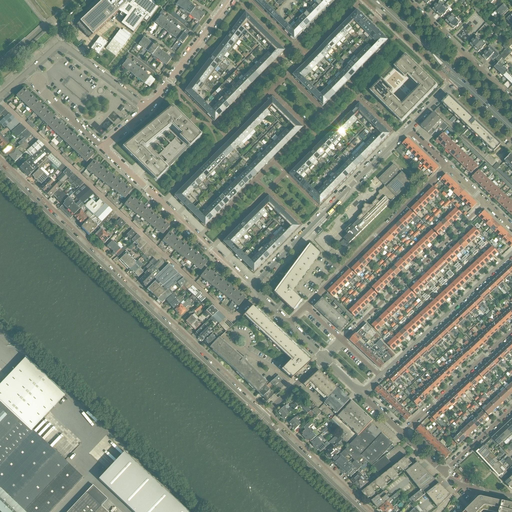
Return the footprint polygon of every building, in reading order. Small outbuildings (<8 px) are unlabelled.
[(102,0),(76,25),(88,39),(118,11),(121,13),(120,15),(123,17),(124,15),(127,16),(121,24),(133,33),(143,20),(147,23),(159,7),(149,0),(102,0)] [(270,16),(271,16),(272,17),(273,18),(272,19),(276,22),(277,22),(279,24),(278,25),(282,28),(283,28),(284,29),(285,30),(284,31),(288,34),(289,33),(290,35),(291,36),(290,37),(294,40),(307,27),(307,28),(310,26),(309,25),(311,23),(311,24),(314,22),(313,21),(315,19),(315,20),(318,18),(317,17),(319,15),(319,16),(322,14),(321,13),(323,11),(323,12),(326,9),(325,9),(327,7),(327,8),(335,0),(254,0),(254,1),(264,11),(265,10),(267,12),(266,13),(270,16)] [(433,10),(437,14),(444,6),(437,0),(431,7),(433,9),(433,10)] [(183,11),(185,12),(191,4),(189,3),(186,1),(180,8),(181,8),(183,10),(183,11)] [(190,15),(195,8),(192,6),(191,4),(185,12),(183,14),(188,18),(190,15)] [(493,18),(495,21),(499,18),(499,19),(509,10),(505,7),(506,6),(504,4),(503,5),(503,4),(496,11),(495,12),(497,14),(493,18)] [(442,17),(444,19),(450,12),(444,6),(437,14),(441,18),(442,17)] [(192,18),(194,19),(200,11),(198,10),(195,8),(190,15),(193,17),(192,18)] [(357,9),(344,22),(349,26),(354,21),(354,20),(361,13),(357,9)] [(200,11),(194,19),(196,20),(199,22),(204,15),(201,13),(202,13),(200,11)] [(243,27),(245,25),(247,23),(252,17),(246,11),(237,22),(243,27)] [(445,21),(449,25),(457,18),(450,12),(444,19),(446,21),(445,21)] [(361,14),(361,13),(354,20),(354,21),(357,24),(364,17),(364,16),(362,13),(361,14)] [(157,25),(159,27),(165,19),(163,18),(160,16),(155,23),(158,25),(157,25)] [(247,23),(253,29),(257,24),(258,23),(255,20),(254,21),(251,18),(252,17),(247,23)] [(365,18),(364,17),(357,24),(361,27),(368,20),(366,17),(365,18)] [(457,18),(449,25),(454,30),(454,29),(457,31),(463,24),(457,18)] [(164,30),(169,23),(166,21),(167,20),(165,19),(159,27),(161,28),(164,30)] [(361,27),(366,32),(373,25),(372,24),(373,24),(370,21),(369,22),(368,20),(361,27)] [(343,23),(340,26),(348,34),(353,29),(349,26),(344,22),(345,23),(343,24),(343,23)] [(167,32),(168,34),(174,26),(172,25),(169,23),(164,30),(167,32)] [(244,29),(242,28),(237,23),(235,26),(234,25),(233,27),(232,28),(233,28),(241,34),(244,29)] [(258,34),(263,30),(264,29),(260,26),(257,24),(253,29),(258,34)] [(366,32),(371,37),(378,30),(378,29),(378,30),(376,28),(377,28),(374,25),(373,26),(373,25),(366,32)] [(173,37),(179,30),(176,28),(176,27),(174,26),(168,34),(170,35),(173,37)] [(339,27),(336,30),(344,38),(348,34),(340,26),(341,27),(339,28),(339,27)] [(229,33),(239,40),(242,36),(241,34),(233,28),(231,30),(230,29),(228,32),(229,33)] [(120,30),(106,49),(115,56),(130,37),(120,30)] [(176,39),(178,41),(183,33),(182,32),(181,32),(179,30),(173,37),(176,39)] [(264,40),(269,36),(270,35),(266,31),(265,32),(263,30),(258,34),(264,40)] [(335,32),(332,34),(340,42),(344,38),(336,30),(337,31),(335,32)] [(371,37),(374,41),(380,35),(381,34),(380,32),(381,32),(378,30),(371,37)] [(183,33),(178,41),(179,42),(180,42),(182,44),(188,37),(185,35),(185,34),(183,33)] [(226,37),(235,45),(239,40),(229,33),(228,35),(227,34),(225,37),(226,37)] [(374,41),(377,44),(378,44),(385,37),(384,36),(385,36),(382,33),(382,34),(381,34),(380,35),(374,41)] [(331,36),(328,38),(336,46),(340,42),(332,34),(333,35),(331,36)] [(470,45),(474,49),(481,41),(475,35),(468,42),(471,44),(470,45)] [(270,46),(275,41),(276,40),(272,37),(271,38),(269,36),(264,40),(270,46)] [(90,49),(98,55),(107,43),(99,37),(94,44),(93,43),(90,47),(91,48),(90,49)] [(222,42),(230,48),(232,49),(235,45),(226,37),(224,39),(223,38),(221,41),(222,42)] [(377,44),(372,49),(377,54),(389,41),(385,37),(378,44),(377,44)] [(141,47),(143,49),(149,41),(147,40),(144,38),(138,45),(139,45),(141,47)] [(327,40),(324,42),(332,50),(336,46),(328,38),(329,39),(327,41),(327,40)] [(147,52),(153,45),(150,43),(150,42),(149,41),(143,49),(144,50),(145,49),(147,52)] [(276,51),(281,46),(278,43),(277,44),(275,41),(270,46),(275,51),(276,51)] [(479,52),(481,54),(487,47),(481,41),(474,49),(478,53),(479,52)] [(218,45),(227,52),(230,48),(222,42),(221,44),(220,43),(218,45)] [(325,43),(321,47),(328,54),(332,50),(324,42),(325,43)] [(150,54),(152,55),(158,48),(156,46),(156,47),(153,45),(147,52),(148,52),(150,54)] [(215,49),(224,56),(227,52),(218,45),(218,46),(219,46),(218,48),(217,48),(215,49)] [(369,45),(365,50),(373,58),(375,55),(374,54),(375,53),(376,54),(377,54),(372,49),(369,45)] [(272,55),(276,59),(285,50),(281,46),(276,51),(275,51),(272,55)] [(321,47),(317,51),(324,58),(328,54),(321,47)] [(487,47),(481,54),(483,56),(482,57),(487,61),(494,53),(487,47)] [(156,59),(157,59),(162,52),(162,51),(162,52),(159,50),(159,49),(158,48),(152,55),(154,57),(154,56),(157,58),(156,59)] [(212,55),(220,61),(221,60),(224,56),(215,49),(214,50),(215,51),(213,54),(212,55)] [(365,50),(361,54),(369,62),(371,59),(370,58),(371,57),(372,58),(373,58),(365,50)] [(317,51),(313,55),(320,62),(324,58),(317,51)] [(159,61),(161,62),(167,55),(165,53),(165,54),(162,52),(157,59),(159,61)] [(263,57),(271,64),(276,59),(272,55),(271,56),(268,53),(263,57)] [(361,54),(357,58),(365,66),(367,63),(366,63),(367,61),(368,62),(369,62),(361,54)] [(167,55),(161,62),(163,64),(163,63),(166,65),(166,66),(171,59),(171,58),(171,59),(168,56),(169,56),(167,55)] [(208,61),(217,68),(221,62),(220,62),(220,61),(212,55),(208,61)] [(313,55),(309,59),(316,66),(320,62),(313,55)] [(406,56),(394,69),(383,80),(371,92),(382,102),(385,105),(385,106),(402,122),(411,113),(437,86),(420,70),(417,66),(406,56)] [(259,61),(266,68),(271,64),(263,57),(259,61)] [(357,58),(353,62),(361,70),(363,67),(362,67),(363,65),(364,66),(365,66),(357,58)] [(124,69),(126,70),(132,63),(130,61),(130,62),(127,60),(127,59),(122,66),(122,67),(125,69),(124,69)] [(309,59),(305,63),(312,70),(316,66),(309,59)] [(205,65),(214,72),(217,68),(208,61),(207,60),(205,63),(206,64),(205,65)] [(255,65),(263,72),(266,68),(259,61),(255,65)] [(353,62),(349,66),(357,74),(359,72),(358,71),(359,69),(360,70),(361,70),(353,62)] [(131,73),(131,74),(136,66),(133,64),(134,64),(132,63),(126,70),(128,72),(128,71),(131,73)] [(305,63),(301,67),(308,74),(312,70),(305,63)] [(497,70),(499,72),(504,67),(502,66),(502,65),(501,65),(499,63),(494,68),(495,68),(497,70)] [(201,70),(210,77),(214,72),(205,65),(204,65),(202,68),(201,70)] [(251,69),(259,76),(263,72),(255,65),(251,69)] [(134,76),(135,77),(141,70),(139,68),(139,69),(136,67),(136,66),(131,74),(131,73),(134,76)] [(349,66),(345,70),(352,77),(355,73),(356,74),(357,74),(349,66)] [(503,76),(508,71),(506,69),(507,68),(505,66),(504,67),(499,72),(501,74),(503,76)] [(301,67),(297,71),(303,77),(304,78),(308,74),(301,67)] [(198,74),(207,81),(210,77),(201,70),(200,69),(198,72),(199,73),(198,74)] [(247,73),(254,80),(259,76),(251,69),(247,73)] [(140,80),(145,74),(146,73),(145,73),(143,71),(141,70),(135,77),(137,79),(137,78),(140,80)] [(345,70),(341,74),(348,81),(352,77),(345,70)] [(295,79),(299,82),(303,77),(297,71),(293,75),(296,78),(295,79)] [(506,79),(508,81),(511,75),(511,74),(510,73),(508,71),(503,76),(504,77),(506,79)] [(244,77),(251,84),(254,80),(247,73),(244,77)] [(143,83),(144,84),(150,77),(148,75),(148,76),(145,74),(140,80),(140,81),(140,80),(143,82),(143,83)] [(195,78),(204,85),(207,81),(198,74),(197,74),(195,77),(195,78)] [(341,74),(337,78),(344,85),(348,81),(341,74)] [(150,77),(144,84),(146,86),(146,85),(149,87),(149,88),(155,80),(154,80),(152,78),(150,77)] [(240,80),(247,88),(247,87),(248,88),(250,85),(251,84),(244,77),(240,80)] [(301,85),(305,88),(309,83),(304,78),(303,77),(299,82),(299,83),(300,82),(302,84),(301,85)] [(192,82),(201,89),(204,85),(195,78),(192,82)] [(337,78),(333,82),(340,89),(344,85),(337,78)] [(237,84),(244,91),(247,89),(246,88),(247,88),(240,80),(237,84)] [(191,91),(195,94),(199,89),(200,89),(201,89),(192,82),(188,87),(191,91)] [(333,82),(329,86),(336,93),(340,89),(333,82)] [(307,91),(311,94),(315,89),(309,83),(305,88),(305,89),(306,88),(308,90),(307,91)] [(232,87),(240,95),(241,95),(243,93),(243,92),(244,91),(237,84),(236,85),(235,84),(232,87)] [(329,86),(325,90),(332,97),(336,93),(329,86)] [(229,90),(237,98),(237,99),(240,96),(239,96),(240,95),(232,87),(229,90)] [(25,105),(40,118),(86,162),(94,154),(89,149),(86,153),(84,151),(87,148),(77,138),(74,142),(72,140),(76,137),(65,127),(62,131),(61,129),(64,126),(54,116),(51,120),(49,118),(52,115),(42,105),(39,109),(38,107),(41,104),(30,94),(27,98),(26,96),(29,93),(24,88),(16,96),(24,104),(25,105)] [(313,97),(317,100),(321,95),(321,94),(315,89),(311,94),(312,94),(314,96),(313,97)] [(226,95),(233,102),(237,98),(229,90),(228,91),(229,92),(226,95)] [(321,94),(321,95),(328,101),(332,97),(325,90),(321,94)] [(187,95),(190,99),(195,94),(191,91),(187,95)] [(190,99),(194,102),(199,97),(195,94),(190,99)] [(222,97),(230,105),(233,102),(226,95),(225,95),(224,94),(222,97)] [(321,95),(317,100),(318,100),(320,102),(319,103),(323,106),(328,101),(321,95)] [(272,96),(262,106),(266,110),(267,109),(270,111),(271,110),(269,108),(271,106),(271,105),(276,100),(272,96)] [(476,122),(474,120),(473,119),(468,115),(468,114),(467,114),(467,113),(467,114),(463,109),(461,108),(457,104),(457,103),(457,104),(454,101),(450,97),(449,96),(443,103),(448,109),(449,111),(450,110),(455,115),(454,116),(455,117),(456,116),(467,126),(466,127),(467,128),(469,129),(469,128),(481,139),(480,140),(481,141),(481,140),(487,145),(486,146),(487,147),(488,146),(494,152),(500,145),(500,144),(499,144),(495,140),(493,138),(488,134),(488,133),(487,132),(486,132),(482,128),(481,127),(477,123),(477,122),(476,122)] [(194,102),(197,106),(202,101),(199,97),(194,102)] [(218,101),(226,109),(230,105),(222,97),(218,101)] [(276,100),(271,105),(271,106),(277,111),(282,106),(279,102),(278,103),(276,101),(276,100)] [(197,106),(201,109),(205,104),(202,101),(197,106)] [(216,105),(223,112),(226,109),(218,101),(219,102),(216,105)] [(355,116),(357,114),(359,112),(358,112),(364,106),(360,103),(350,113),(354,117),(355,116)] [(211,110),(215,114),(218,117),(223,112),(216,105),(211,110)] [(262,106),(258,111),(265,118),(270,113),(266,110),(262,106)] [(277,111),(282,117),(288,111),(285,108),(284,109),(281,107),(282,106),(277,111)] [(364,118),(370,112),(366,109),(366,110),(363,107),(364,107),(364,106),(358,112),(359,112),(364,118)] [(147,171),(148,172),(156,180),(169,168),(157,156),(154,159),(150,155),(144,150),(173,127),(181,134),(177,138),(188,148),(200,135),(192,126),(191,127),(191,126),(190,125),(187,122),(172,107),(123,148),(138,162),(140,164),(143,167),(144,168),(144,167),(147,171)] [(207,115),(210,118),(215,114),(211,110),(207,115)] [(258,111),(254,115),(261,122),(265,118),(258,111)] [(282,117),(288,123),(294,117),(290,114),(290,115),(287,112),(288,112),(288,111),(282,117)] [(370,123),(376,118),(372,115),(371,116),(369,113),(370,112),(364,118),(370,123)] [(443,112),(441,114),(439,116),(460,136),(462,133),(443,115),(445,114),(443,112)] [(4,128),(6,126),(10,123),(14,119),(9,113),(4,117),(5,118),(0,122),(0,125),(1,124),(4,128)] [(346,117),(353,124),(357,120),(354,117),(350,113),(346,117)] [(433,113),(429,117),(439,127),(443,122),(441,120),(433,113)] [(215,114),(210,118),(214,122),(218,117),(215,114)] [(254,115),(250,119),(257,126),(261,122),(254,115)] [(288,123),(294,128),(299,123),(296,120),(295,121),(293,118),(294,117),(288,123)] [(342,121),(349,128),(353,124),(346,117),(342,121)] [(429,117),(425,122),(435,131),(439,127),(429,117)] [(376,129),(381,124),(378,120),(377,121),(375,119),(376,118),(370,123),(376,129)] [(10,123),(6,126),(12,132),(16,128),(20,124),(14,119),(10,123)] [(250,119),(246,123),(253,130),(257,126),(250,119)] [(338,125),(345,132),(349,128),(342,121),(338,125)] [(435,131),(425,122),(421,126),(431,136),(435,131)] [(246,123),(242,127),(249,134),(253,130),(246,123)] [(294,128),(289,133),(293,137),(303,126),(299,123),(294,128)] [(16,128),(12,132),(17,137),(21,134),(26,130),(20,124),(16,128)] [(381,134),(387,129),(384,126),(383,127),(381,125),(382,124),(381,124),(376,129),(381,134)] [(334,129),(341,136),(345,132),(338,125),(334,129)] [(242,127),(238,131),(245,138),(249,134),(242,127)] [(286,129),(282,134),(289,141),(293,137),(289,133),(286,129)] [(330,133),(338,140),(341,136),(334,129),(330,133)] [(377,139),(381,143),(391,133),(387,129),(381,134),(377,139)] [(18,144),(20,146),(21,145),(32,135),(26,130),(21,134),(25,138),(18,144)] [(238,131),(234,135),(241,142),(245,138),(238,131)] [(327,137),(334,144),(338,140),(330,133),(329,134),(326,136),(327,137)] [(436,141),(440,145),(447,138),(443,133),(437,139),(437,140),(436,141)] [(282,134),(278,138),(285,145),(289,141),(282,134)] [(461,137),(483,157),(485,155),(463,134),(461,137)] [(234,135),(230,139),(237,146),(241,142),(234,135)] [(370,140),(377,147),(381,143),(377,139),(374,136),(370,140)] [(322,140),(323,141),(330,148),(334,144),(327,137),(325,138),(322,140)] [(278,138),(274,142),(281,149),(285,145),(278,138)] [(440,145),(445,149),(452,142),(447,138),(440,145)] [(4,139),(0,142),(0,147),(1,147),(2,149),(9,143),(4,139)] [(226,143),(233,150),(237,146),(230,139),(226,143)] [(402,144),(407,149),(412,143),(409,140),(408,139),(402,144)] [(365,144),(373,151),(377,147),(370,140),(365,144)] [(25,153),(30,158),(44,146),(38,141),(26,152),(25,153)] [(319,145),(326,152),(330,148),(323,141),(321,142),(318,144),(319,145)] [(274,142),(270,146),(277,153),(281,149),(274,142)] [(445,149),(449,153),(456,146),(452,142),(445,149)] [(2,152),(6,156),(16,147),(12,143),(2,152)] [(226,143),(222,147),(229,154),(233,150),(226,143)] [(407,149),(411,153),(417,147),(415,146),(412,143),(407,149)] [(361,148),(369,155),(373,151),(365,144),(361,148)] [(20,157),(25,153),(26,152),(22,148),(22,147),(22,146),(21,145),(20,146),(9,156),(15,162),(17,160),(20,157)] [(314,148),(315,149),(323,157),(326,154),(325,153),(326,152),(319,145),(317,146),(314,148)] [(37,180),(44,174),(41,171),(42,170),(41,169),(40,169),(39,169),(37,168),(51,154),(44,146),(30,158),(25,162),(19,169),(28,177),(31,174),(35,178),(34,179),(36,180),(37,180)] [(270,146),(266,150),(273,157),(277,153),(270,146)] [(449,153),(454,157),(460,150),(456,146),(449,153)] [(219,151),(218,151),(225,158),(229,154),(222,147),(221,148),(221,147),(218,150),(219,151)] [(411,153),(416,157),(421,151),(418,148),(417,147),(411,153)] [(357,152),(365,159),(369,155),(361,148),(357,152)] [(311,153),(319,161),(323,157),(315,149),(313,150),(310,152),(311,153)] [(266,150),(262,154),(269,161),(273,157),(266,150)] [(454,157),(458,161),(465,154),(460,150),(454,157)] [(215,155),(214,155),(221,162),(225,158),(218,151),(217,152),(217,151),(214,154),(215,155)] [(420,161),(425,155),(424,154),(421,151),(416,157),(420,161)] [(353,156),(361,164),(365,159),(357,152),(353,156)] [(307,157),(314,164),(317,161),(318,162),(319,161),(311,153),(309,154),(306,156),(307,157)] [(50,160),(51,161),(53,164),(58,168),(61,165),(51,154),(37,168),(39,169),(40,169),(41,169),(50,160)] [(262,154),(258,158),(265,165),(269,161),(262,154)] [(458,161),(462,166),(469,158),(465,154),(458,161)] [(211,159),(210,159),(217,166),(221,162),(214,155),(213,156),(213,155),(210,158),(211,159)] [(420,161),(424,165),(430,159),(428,158),(425,155),(420,161)] [(352,158),(359,165),(361,164),(353,156),(352,158)] [(303,161),(311,169),(314,166),(313,165),(314,164),(307,157),(305,158),(302,161),(303,161)] [(258,158),(254,162),(261,169),(265,165),(258,158)] [(346,164),(353,171),(358,166),(359,165),(352,158),(351,159),(346,164)] [(462,166),(467,170),(474,162),(469,158),(462,166)] [(207,163),(206,163),(213,170),(217,166),(210,159),(209,160),(209,159),(206,162),(207,163)] [(426,169),(427,170),(434,163),(431,161),(431,160),(430,159),(424,165),(427,168),(426,169)] [(86,169),(99,179),(125,199),(131,190),(126,185),(123,189),(122,188),(121,188),(124,184),(113,176),(110,179),(109,178),(111,175),(100,166),(98,170),(96,168),(99,165),(93,161),(86,169)] [(298,165),(305,172),(309,169),(310,170),(311,169),(303,161),(298,165)] [(254,162),(250,166),(257,173),(261,169),(254,162)] [(474,162),(467,170),(471,174),(472,173),(473,173),(473,172),(478,167),(474,162)] [(203,167),(202,167),(210,175),(214,171),(213,170),(206,163),(205,164),(202,166),(203,167)] [(434,163),(427,170),(428,171),(429,169),(433,173),(438,168),(438,167),(437,166),(434,163)] [(511,181),(507,177),(504,174),(498,169),(501,166),(500,166),(497,163),(493,167),(511,185),(511,181)] [(58,168),(63,173),(67,168),(62,164),(58,168)] [(342,168),(349,175),(350,174),(351,175),(353,172),(352,172),(353,171),(346,164),(342,168)] [(385,173),(378,179),(385,186),(381,190),(380,190),(378,192),(379,194),(376,197),(377,200),(372,204),(370,203),(368,205),(365,204),(363,206),(364,208),(362,210),(363,213),(357,219),(358,220),(359,220),(361,222),(357,226),(362,231),(387,206),(396,197),(397,196),(396,196),(410,182),(411,183),(412,182),(402,172),(401,173),(399,176),(397,173),(400,170),(394,164),(387,170),(388,171),(385,174),(385,173)] [(294,170),(297,174),(301,177),(305,172),(298,165),(294,170)] [(250,166),(246,170),(253,177),(257,173),(250,166)] [(199,171),(198,172),(205,178),(206,179),(210,175),(202,167),(201,168),(198,170),(199,171)] [(59,181),(63,185),(67,180),(73,174),(67,168),(63,173),(57,179),(59,182),(59,181)] [(339,171),(346,178),(347,178),(349,176),(349,175),(342,168),(339,171)] [(246,170),(242,174),(249,181),(250,181),(253,179),(252,178),(253,177),(246,170)] [(289,175),(293,178),(297,174),(294,170),(289,175)] [(472,178),(476,182),(483,174),(479,170),(472,178)] [(44,174),(37,180),(37,181),(38,183),(39,182),(41,184),(48,177),(47,177),(49,175),(46,171),(44,174)] [(335,175),(342,182),(343,181),(343,182),(346,180),(345,179),(346,178),(339,171),(335,175)] [(195,175),(194,176),(201,183),(205,178),(198,172),(197,172),(194,174),(195,175)] [(72,185),(74,183),(78,178),(73,174),(67,180),(72,185)] [(242,174),(238,178),(245,185),(246,185),(249,183),(248,182),(249,181),(242,174)] [(293,178),(296,182),(301,177),(297,174),(293,178)] [(331,177),(332,178),(339,186),(339,185),(340,186),(342,183),(342,182),(335,175),(334,174),(331,177)] [(476,182),(480,186),(487,179),(483,174),(476,182)] [(441,180),(445,185),(450,179),(448,176),(447,175),(446,175),(441,180)] [(44,192),(53,183),(54,181),(54,180),(50,176),(44,182),(45,183),(40,188),(44,192)] [(191,179),(190,180),(197,187),(198,188),(202,184),(201,183),(194,176),(193,176),(190,178),(191,179)] [(296,182),(300,185),(304,180),(301,177),(296,182)] [(78,178),(74,183),(79,188),(83,183),(78,178)] [(238,178),(234,182),(241,189),(242,189),(245,187),(244,186),(245,185),(238,178)] [(328,182),(335,189),(336,189),(339,187),(338,186),(339,186),(332,178),(328,182)] [(445,185),(450,189),(455,183),(450,179),(445,185)] [(480,186),(485,190),(492,183),(487,179),(480,186)] [(188,180),(185,183),(193,191),(197,187),(190,180),(188,181),(188,180)] [(300,185),(303,188),(308,183),(304,180),(300,185)] [(53,195),(59,189),(63,185),(59,181),(59,182),(56,185),(53,183),(44,192),(50,198),(53,195)] [(324,185),(325,186),(332,193),(332,192),(333,193),(335,190),(335,189),(328,182),(327,181),(324,185)] [(234,182),(230,187),(237,194),(237,193),(238,193),(241,191),(240,190),(241,189),(234,182)] [(83,183),(79,188),(92,199),(93,198),(96,196),(92,191),(91,191),(89,188),(88,188),(83,183)] [(184,185),(181,187),(189,195),(193,191),(185,183),(186,184),(184,185)] [(303,188),(306,192),(311,187),(308,183),(303,188)] [(450,189),(454,193),(459,187),(456,185),(455,183),(450,189)] [(485,190),(489,194),(496,187),(492,183),(485,190)] [(321,189),(328,196),(332,193),(325,186),(321,189)] [(177,191),(178,192),(184,198),(185,199),(189,195),(181,187),(182,188),(180,189),(177,191)] [(230,187),(226,191),(233,198),(233,197),(234,197),(237,195),(236,194),(237,194),(230,187)] [(306,192),(309,195),(314,190),(311,187),(306,192)] [(433,187),(430,191),(435,197),(439,193),(433,187)] [(454,193),(458,197),(463,191),(459,187),(454,193)] [(489,194),(494,198),(501,191),(496,187),(489,194)] [(68,198),(64,202),(64,203),(63,205),(61,207),(69,216),(71,214),(73,216),(80,209),(82,208),(82,207),(84,205),(84,206),(92,200),(92,199),(79,188),(68,198)] [(57,199),(63,193),(59,189),(53,195),(54,197),(54,198),(56,200),(57,199)] [(317,193),(321,197),(324,200),(328,196),(321,189),(317,193)] [(309,195),(313,198),(317,193),(314,190),(309,195)] [(226,191),(222,195),(229,202),(229,201),(230,202),(233,199),(232,198),(233,198),(226,191)] [(426,195),(431,200),(435,197),(430,191),(426,195)] [(458,197),(463,201),(468,195),(463,191),(458,197)] [(494,198),(498,203),(505,195),(501,191),(494,198)] [(179,203),(180,203),(184,198),(178,192),(173,197),(177,200),(178,199),(179,200),(180,202),(179,203)] [(63,193),(57,199),(57,200),(57,201),(58,202),(59,202),(61,204),(69,196),(67,194),(65,196),(63,193)] [(313,198),(316,202),(321,197),(317,193),(313,198)] [(222,195),(218,199),(225,206),(225,205),(226,206),(229,203),(228,202),(229,202),(222,195)] [(269,195),(260,204),(264,208),(266,210),(268,209),(265,207),(268,204),(267,204),(273,199),(269,195)] [(426,195),(422,198),(428,204),(431,200),(426,195)] [(463,201),(466,205),(472,199),(469,197),(468,195),(463,201)] [(498,203),(502,207),(509,200),(505,195),(498,203)] [(147,214),(147,213),(149,210),(138,202),(136,205),(134,204),(137,201),(131,196),(124,205),(163,234),(164,232),(169,226),(164,221),(161,225),(159,224),(162,220),(151,212),(148,215),(147,214)] [(321,197),(316,202),(320,205),(324,200),(321,197)] [(186,207),(187,208),(191,204),(190,203),(185,199),(184,198),(180,203),(183,206),(184,205),(186,207)] [(422,198),(418,202),(425,209),(426,209),(427,207),(426,206),(428,204),(422,198)] [(100,199),(96,204),(101,208),(105,204),(100,199)] [(218,199),(214,203),(221,210),(221,209),(222,210),(225,207),(224,206),(225,206),(218,199)] [(273,199),(267,204),(268,204),(273,210),(279,204),(275,201),(274,202),(272,200),(273,199)] [(472,199),(466,205),(471,209),(477,204),(476,203),(475,202),(472,199)] [(84,206),(89,210),(95,204),(96,204),(92,200),(84,206)] [(502,207),(507,211),(511,205),(511,201),(509,200),(502,207)] [(418,202),(415,206),(420,211),(422,209),(424,210),(425,209),(418,202)] [(214,203),(210,207),(218,215),(220,212),(219,212),(221,210),(214,203)] [(95,204),(89,210),(93,215),(100,209),(101,208),(96,204),(95,204)] [(93,223),(97,227),(104,219),(112,211),(105,204),(101,208),(100,209),(93,215),(89,219),(93,223)] [(188,212),(192,215),(197,210),(191,204),(187,208),(189,211),(188,212)] [(260,204),(255,209),(262,216),(266,212),(263,209),(264,208),(260,204)] [(273,210),(279,216),(284,210),(281,207),(280,208),(278,206),(279,205),(279,204),(273,210)] [(420,211),(415,206),(411,209),(416,215),(420,211)] [(210,207),(206,211),(214,219),(216,216),(215,216),(216,214),(217,215),(218,215),(210,207)] [(456,208),(453,212),(458,218),(462,214),(456,208)] [(77,220),(78,220),(84,214),(84,213),(84,212),(82,210),(82,211),(80,209),(73,216),(76,218),(75,219),(76,220),(77,220)] [(255,209),(251,213),(258,220),(262,216),(255,209)] [(194,217),(198,221),(202,216),(201,215),(202,215),(197,210),(192,215),(193,214),(195,217),(194,217)] [(279,216),(285,221),(290,216),(287,213),(286,214),(284,211),(285,210),(284,210),(279,216)] [(104,219),(106,222),(107,222),(115,214),(112,211),(104,219)] [(201,215),(202,216),(208,222),(209,223),(212,220),(211,220),(212,218),(213,219),(214,219),(206,211),(202,215),(201,215)] [(411,211),(407,215),(412,220),(416,216),(411,211)] [(478,217),(483,221),(489,215),(484,211),(478,217)] [(453,212),(449,216),(454,221),(458,218),(453,212)] [(251,213),(247,218),(254,225),(254,224),(255,225),(259,222),(258,221),(258,220),(251,213)] [(84,214),(78,220),(78,221),(78,222),(79,223),(80,223),(82,225),(89,218),(88,217),(89,217),(86,215),(84,214)] [(112,219),(116,223),(120,219),(116,214),(112,219)] [(412,220),(407,215),(403,218),(409,224),(412,220)] [(483,221),(487,225),(493,219),(489,215),(483,221)] [(202,216),(198,221),(199,220),(201,223),(200,223),(204,227),(208,222),(202,216)] [(285,221),(290,227),(291,227),(296,222),(293,219),(292,219),(290,217),(290,216),(285,221)] [(449,216),(445,219),(450,225),(454,221),(449,216)] [(244,219),(242,221),(250,229),(254,225),(247,218),(245,219),(244,219)] [(400,222),(405,227),(409,224),(403,218),(400,222)] [(81,227),(86,231),(93,223),(89,219),(81,227)] [(99,239),(100,239),(106,233),(105,232),(100,228),(106,222),(104,219),(97,227),(93,232),(95,234),(95,235),(97,237),(98,239),(99,239)] [(120,219),(116,223),(121,228),(126,224),(120,219)] [(445,219),(441,223),(447,228),(450,225),(445,219)] [(487,225),(491,229),(497,223),(493,219),(487,225)] [(240,223),(238,225),(246,233),(250,229),(242,221),(242,222),(241,223),(240,223)] [(290,227),(287,231),(291,234),(300,225),(296,222),(291,227),(290,227)] [(400,222),(396,226),(401,231),(405,227),(400,222)] [(440,224),(438,226),(443,232),(447,228),(441,223),(440,222),(439,223),(440,224)] [(90,235),(93,232),(97,227),(93,223),(86,231),(87,232),(90,235)] [(491,229),(495,233),(501,227),(497,223),(491,229)] [(236,227),(234,229),(242,237),(243,238),(247,234),(246,233),(238,225),(238,226),(237,227),(236,227)] [(396,226),(392,229),(395,232),(397,235),(400,232),(401,231),(396,226)] [(443,232),(438,226),(434,230),(439,236),(443,232)] [(495,233),(499,236),(505,230),(501,227),(495,233)] [(283,228),(278,233),(285,240),(291,234),(287,231),(286,231),(283,228)] [(474,228),(470,231),(476,237),(480,234),(474,228)] [(132,229),(129,232),(126,235),(134,243),(140,237),(135,232),(132,229)] [(232,231),(230,233),(238,241),(242,237),(234,229),(234,230),(233,231),(232,231)] [(392,229),(389,233),(395,239),(399,236),(397,235),(395,232),(392,229)] [(432,230),(428,234),(434,240),(437,236),(432,230)] [(499,236),(503,240),(509,234),(505,230),(499,236)] [(106,233),(100,239),(100,240),(101,242),(102,241),(104,244),(110,238),(112,236),(107,231),(106,233)] [(470,231),(466,235),(472,241),(476,237),(470,231)] [(155,244),(157,242),(154,239),(155,237),(153,235),(153,234),(151,232),(150,234),(150,235),(148,237),(155,244)] [(197,260),(198,259),(200,256),(189,247),(186,251),(185,250),(187,246),(176,238),(174,241),(172,240),(175,237),(169,232),(162,241),(201,270),(207,262),(202,257),(199,261),(197,260)] [(226,237),(226,238),(233,244),(234,245),(238,241),(230,233),(230,234),(229,236),(228,235),(226,237)] [(278,233),(274,237),(281,244),(285,240),(278,233)] [(389,233),(385,236),(391,243),(395,239),(389,233)] [(427,233),(423,236),(430,243),(434,240),(428,234),(427,233)] [(503,240),(507,244),(511,238),(511,237),(509,234),(503,240)] [(466,235),(462,239),(468,245),(472,241),(466,235)] [(385,236),(381,240),(386,245),(388,247),(391,243),(385,236)] [(419,240),(421,241),(426,247),(430,243),(423,236),(419,240)] [(139,249),(146,243),(145,242),(145,241),(144,240),(143,241),(143,240),(143,241),(141,239),(141,238),(140,237),(134,243),(135,242),(138,245),(136,247),(139,249)] [(274,237),(270,241),(277,248),(281,244),(274,237)] [(228,249),(233,244),(226,238),(222,243),(225,246),(226,245),(229,248),(228,249)] [(111,250),(117,244),(118,243),(116,242),(115,243),(111,239),(105,244),(107,246),(106,246),(107,246),(106,247),(108,249),(109,248),(110,249),(111,250)] [(349,243),(344,239),(340,243),(344,248),(349,243)] [(462,239),(458,243),(464,249),(468,245),(462,239)] [(381,240),(378,244),(383,249),(386,245),(381,240)] [(270,241),(266,245),(274,253),(277,250),(276,250),(277,248),(270,241)] [(417,241),(415,243),(422,250),(426,247),(421,241),(419,243),(417,241)] [(154,258),(157,261),(161,257),(155,252),(146,243),(139,249),(149,259),(151,256),(154,258)] [(414,248),(413,248),(419,254),(422,250),(415,243),(412,246),(414,248)] [(458,243),(454,247),(460,253),(464,249),(458,243)] [(117,244),(111,250),(112,251),(112,252),(113,252),(112,253),(114,255),(115,254),(115,255),(117,253),(119,255),(126,248),(124,246),(121,249),(117,246),(118,245),(117,244)] [(167,251),(160,244),(158,246),(165,253),(167,251)] [(234,253),(235,254),(239,250),(238,249),(234,245),(233,244),(228,249),(231,252),(232,251),(234,253)] [(273,293),(286,304),(293,312),(294,311),(293,310),(300,300),(301,301),(301,300),(291,290),(318,253),(319,253),(309,244),(310,245),(274,293),(274,292),(273,293)] [(378,244),(374,247),(379,253),(380,254),(384,251),(382,249),(383,249),(378,244)] [(266,245),(262,249),(270,257),(273,254),(272,254),(273,252),(274,253),(266,245)] [(374,247),(370,251),(375,256),(379,253),(374,247)] [(454,247),(450,251),(456,257),(460,253),(454,247)] [(492,247),(488,251),(494,257),(498,253),(492,247)] [(258,253),(266,261),(269,258),(268,258),(269,256),(270,257),(262,249),(261,248),(257,252),(258,253)] [(408,250),(409,252),(415,258),(419,254),(413,248),(412,249),(411,248),(408,250)] [(237,258),(240,261),(245,256),(239,250),(235,254),(238,257),(237,258)] [(124,263),(124,264),(130,258),(132,257),(132,256),(133,255),(130,253),(129,254),(126,251),(123,255),(124,256),(123,257),(122,257),(121,258),(119,260),(123,264),(124,263)] [(370,251),(366,255),(371,260),(375,256),(370,251)] [(450,251),(446,255),(452,260),(456,257),(450,251)] [(488,251),(484,254),(490,260),(494,257),(488,251)] [(409,252),(406,256),(411,261),(415,258),(409,252)] [(478,260),(476,262),(482,268),(486,264),(480,258),(476,254),(474,252),(472,254),(478,260)] [(258,253),(254,257),(262,265),(265,263),(264,262),(265,260),(266,261),(258,253)] [(404,254),(401,257),(408,265),(411,261),(406,256),(404,254)] [(484,254),(480,258),(486,264),(490,260),(484,254)] [(366,255),(363,258),(368,264),(371,260),(366,255)] [(446,255),(442,258),(448,264),(452,260),(446,255)] [(243,264),(246,267),(251,262),(250,261),(245,256),(240,261),(241,261),(241,260),(244,263),(243,264)] [(127,266),(130,270),(136,264),(135,263),(136,261),(132,257),(130,258),(124,264),(123,265),(126,267),(127,266)] [(251,262),(257,268),(258,269),(261,267),(260,266),(261,264),(262,265),(254,257),(250,261),(251,262)] [(401,257),(397,261),(404,268),(408,265),(401,257)] [(144,272),(145,273),(157,261),(154,258),(149,263),(150,263),(142,271),(140,268),(133,274),(136,276),(138,278),(144,272)] [(363,258),(359,262),(364,267),(368,264),(363,258)] [(442,258),(438,262),(444,268),(448,264),(442,258)] [(131,272),(133,274),(140,268),(141,266),(136,261),(135,263),(136,264),(130,270),(132,271),(131,272)] [(146,286),(150,282),(160,273),(155,268),(159,263),(157,261),(145,273),(144,274),(145,275),(140,281),(143,283),(142,284),(145,287),(145,286),(146,286)] [(393,265),(400,272),(404,268),(397,261),(393,265)] [(251,262),(246,267),(247,267),(247,266),(250,269),(249,270),(253,273),(257,268),(251,262)] [(359,262),(355,265),(361,271),(364,267),(359,262)] [(438,262),(434,266),(440,272),(444,268),(438,262)] [(476,262),(472,265),(478,272),(482,268),(476,262)] [(147,289),(152,294),(173,277),(178,282),(183,278),(181,276),(170,265),(168,264),(160,273),(150,282),(152,284),(147,289)] [(470,267),(468,269),(474,275),(478,272),(472,265),(470,264),(469,266),(470,267)] [(361,271),(355,265),(352,269),(357,274),(361,271)] [(393,268),(391,270),(396,275),(400,272),(393,265),(392,266),(393,268)] [(434,266),(430,270),(436,276),(440,272),(434,266)] [(200,277),(213,287),(239,306),(245,297),(240,293),(237,297),(235,295),(238,292),(227,283),(224,287),(223,286),(225,282),(214,274),(212,277),(210,276),(213,272),(207,268),(200,277)] [(186,273),(193,280),(195,277),(191,273),(193,271),(191,269),(189,272),(188,271),(186,273)] [(350,269),(346,273),(351,279),(352,278),(353,280),(355,278),(355,277),(356,276),(355,275),(350,269)] [(468,269),(464,273),(470,279),(474,275),(468,269)] [(505,269),(502,272),(511,282),(511,281),(511,280),(510,278),(511,278),(509,276),(510,274),(505,269)] [(391,270),(387,273),(393,279),(396,275),(391,270)] [(430,270),(426,273),(432,279),(436,276),(430,270)] [(502,272),(499,275),(504,281),(506,279),(507,281),(508,280),(511,283),(511,282),(502,272)] [(346,273),(343,277),(348,282),(351,279),(346,273)] [(387,273),(384,277),(389,283),(393,279),(387,273)] [(426,273),(422,277),(430,285),(432,287),(433,289),(435,287),(430,282),(432,279),(426,273)] [(464,273),(460,277),(465,283),(470,279),(464,273)] [(499,275),(495,278),(505,289),(506,288),(503,285),(504,284),(502,282),(504,281),(499,275)] [(152,294),(157,299),(169,289),(177,283),(178,282),(173,277),(152,294)] [(343,277),(339,280),(344,286),(346,288),(347,287),(345,285),(348,282),(343,277)] [(384,277),(380,281),(385,286),(389,283),(384,277)] [(422,277),(418,281),(424,287),(427,285),(428,286),(430,285),(422,277)] [(460,277),(456,280),(461,287),(465,283),(460,277)] [(183,278),(178,282),(177,283),(180,286),(186,281),(183,278)] [(495,278),(492,282),(497,287),(499,285),(502,289),(502,288),(508,294),(509,293),(506,290),(505,289),(495,278)] [(205,287),(198,280),(196,282),(203,289),(205,287)] [(339,280),(335,284),(340,290),(344,286),(339,280)] [(456,280),(452,284),(458,290),(461,287),(456,280)] [(380,281),(376,284),(381,290),(385,286),(380,281)] [(418,281),(414,285),(420,291),(421,292),(423,291),(422,289),(424,287),(418,281)] [(191,294),(192,294),(196,290),(187,282),(183,286),(187,289),(191,294)] [(492,282),(489,285),(498,295),(499,294),(496,291),(497,290),(495,289),(497,287),(492,282)] [(335,284),(332,287),(337,293),(340,290),(335,284)] [(381,290),(376,284),(372,288),(377,293),(381,290)] [(452,284),(448,288),(453,294),(458,290),(452,284)] [(420,291),(414,285),(410,289),(416,295),(420,291)] [(485,288),(490,293),(492,292),(494,293),(495,293),(497,296),(498,295),(489,285),(485,288)] [(337,293),(332,287),(328,292),(333,297),(337,293)] [(448,288),(444,292),(449,298),(453,294),(448,288)] [(485,288),(482,291),(491,301),(492,300),(490,297),(489,295),(490,293),(485,288)] [(169,289),(157,299),(162,303),(165,301),(165,299),(171,295),(173,293),(169,289)] [(372,289),(368,293),(373,299),(377,295),(372,289)] [(194,296),(196,298),(201,302),(201,303),(205,299),(196,290),(192,294),(194,296)] [(409,290),(405,293),(411,299),(413,297),(414,298),(415,296),(414,295),(415,295),(409,290)] [(367,291),(363,295),(370,302),(373,299),(368,293),(367,291)] [(478,294),(479,295),(484,300),(484,299),(485,298),(487,300),(488,299),(490,302),(491,301),(482,291),(478,294)] [(444,292),(440,295),(445,301),(449,298),(444,292)] [(326,295),(332,302),(334,300),(328,293),(326,295)] [(405,293),(402,297),(407,302),(409,304),(412,301),(410,300),(411,299),(405,293)] [(166,300),(169,304),(175,299),(177,297),(174,294),(166,300)] [(438,297),(436,299),(441,305),(445,301),(440,295),(438,294),(436,295),(438,297)] [(363,295),(359,299),(366,306),(370,302),(363,295)] [(479,295),(476,298),(485,308),(486,307),(484,305),(484,304),(482,302),(484,300),(479,295)] [(176,312),(177,313),(189,302),(190,303),(196,298),(194,296),(190,300),(188,299),(185,302),(183,300),(180,303),(180,304),(174,310),(175,311),(176,312)] [(175,299),(169,304),(173,309),(181,302),(183,300),(178,297),(175,300),(175,299)] [(402,297),(398,301),(403,306),(404,307),(408,303),(407,302),(402,297)] [(189,302),(177,313),(178,314),(179,315),(180,316),(186,310),(185,309),(188,306),(189,306),(191,304),(192,306),(194,304),(196,306),(201,302),(196,298),(190,303),(189,302)] [(314,307),(333,325),(341,332),(349,323),(344,318),(344,317),(342,315),(341,316),(331,306),(331,305),(329,303),(328,304),(323,298),(314,307)] [(476,298),(472,301),(477,307),(479,305),(481,307),(482,306),(484,309),(485,308),(476,298)] [(355,302),(357,304),(362,309),(366,306),(359,299),(355,302)] [(436,299),(432,303),(437,309),(441,305),(436,299)] [(335,301),(334,302),(344,313),(346,311),(335,301)] [(398,301),(394,304),(400,310),(403,306),(398,301)] [(472,301),(469,304),(478,315),(479,314),(477,311),(477,310),(476,308),(477,307),(472,301)] [(432,303),(427,307),(433,313),(437,309),(432,303)] [(357,304),(353,307),(358,313),(362,309),(357,304)] [(394,304),(391,308),(396,313),(400,310),(394,304)] [(469,304),(465,308),(470,313),(472,311),(474,313),(475,313),(477,315),(478,315),(469,304)] [(192,312),(194,314),(202,307),(200,305),(192,312)] [(218,311),(212,305),(208,309),(214,314),(218,311)] [(234,312),(226,306),(224,308),(232,315),(234,312)] [(244,314),(249,319),(257,311),(253,307),(252,306),(244,314)] [(358,313),(353,307),(349,311),(355,317),(358,313)] [(427,307),(424,310),(429,317),(433,313),(427,307)] [(391,308),(387,311),(392,317),(396,313),(391,308)] [(422,312),(420,314),(425,320),(429,317),(424,310),(421,308),(419,309),(422,312)] [(465,308),(462,311),(471,321),(473,320),(470,317),(471,317),(469,315),(470,313),(465,308)] [(218,311),(214,314),(211,317),(212,317),(210,319),(212,321),(214,318),(219,323),(225,317),(218,311)] [(249,319),(254,323),(262,315),(257,311),(249,319)] [(387,311),(383,315),(388,320),(392,317),(387,311)] [(462,311),(458,314),(464,319),(466,318),(467,320),(468,319),(471,322),(471,321),(462,311)] [(504,313),(501,317),(506,322),(510,319),(504,313)] [(420,314),(416,318),(421,324),(425,320),(420,314)] [(458,314),(455,317),(465,327),(466,326),(463,324),(464,323),(462,321),(464,319),(458,314)] [(254,323),(259,328),(267,320),(262,315),(254,323)] [(383,315),(379,318),(385,324),(387,321),(388,322),(389,321),(388,320),(383,315)] [(189,326),(190,326),(196,320),(192,316),(186,321),(187,323),(187,324),(187,325),(188,326),(189,326)] [(455,317),(447,324),(457,335),(458,334),(455,331),(456,330),(454,328),(457,326),(459,328),(461,325),(464,328),(465,327),(455,317)] [(501,317),(497,320),(502,326),(506,322),(501,317)] [(379,318),(376,322),(380,326),(381,328),(385,324),(379,318)] [(416,318),(411,321),(417,328),(421,324),(416,318)] [(221,326),(225,330),(226,330),(227,331),(233,325),(227,319),(221,326)] [(196,320),(190,326),(190,328),(191,329),(192,329),(193,329),(195,330),(201,324),(202,323),(200,321),(199,323),(196,320)] [(259,328),(264,333),(272,324),(267,320),(259,328)] [(497,320),(493,324),(498,329),(502,326),(497,320)] [(411,321),(407,325),(413,331),(417,328),(411,321)] [(380,326),(376,322),(372,326),(377,331),(381,328),(380,326)] [(264,333),(269,337),(277,329),(272,324),(264,333)] [(353,344),(355,345),(361,339),(371,329),(367,324),(359,331),(350,341),(351,341),(354,344),(353,344)] [(447,324),(444,328),(449,333),(451,331),(453,333),(456,335),(457,335),(447,324)] [(493,324),(489,327),(495,333),(498,329),(493,324)] [(194,334),(194,335),(195,334),(196,336),(197,336),(198,337),(197,338),(201,342),(205,338),(205,339),(205,338),(209,334),(210,333),(211,332),(204,325),(194,334)] [(407,325),(403,329),(409,335),(412,332),(413,331),(407,325)] [(489,327),(485,331),(491,336),(495,333),(489,327)] [(444,328),(441,331),(450,341),(451,340),(448,337),(449,337),(447,335),(449,333),(444,328)] [(269,337),(273,342),(281,334),(277,329),(269,337)] [(374,336),(376,333),(371,329),(361,339),(366,344),(367,344),(368,342),(374,336)] [(403,329),(399,333),(405,339),(409,335),(403,329)] [(483,333),(482,334),(487,340),(491,336),(485,331),(484,329),(482,331),(483,333)] [(437,334),(442,340),(444,341),(446,339),(449,342),(450,341),(441,331),(437,334)] [(473,332),(474,334),(478,338),(484,344),(488,340),(487,340),(482,334),(479,336),(474,331),(473,332)] [(217,338),(215,336),(213,333),(205,341),(204,342),(206,344),(207,343),(209,345),(217,338)] [(399,333),(395,336),(401,343),(405,339),(399,333)] [(273,342),(278,346),(286,338),(281,334),(273,342)] [(440,341),(442,340),(437,334),(434,337),(443,347),(444,346),(441,344),(442,343),(440,341)] [(395,336),(391,340),(397,346),(401,343),(395,336)] [(434,337),(430,340),(435,346),(437,344),(439,346),(440,345),(442,348),(443,347),(434,337)] [(278,346),(283,351),(291,343),(286,338),(278,346)] [(469,346),(475,353),(484,344),(478,338),(469,346)] [(258,392),(258,393),(268,384),(267,383),(266,384),(245,363),(247,361),(247,360),(247,361),(246,360),(246,359),(246,358),(245,357),(244,357),(242,356),(243,356),(242,356),(240,358),(218,339),(210,347),(213,349),(212,350),(234,370),(255,391),(256,390),(258,392)] [(360,350),(366,344),(361,339),(355,345),(357,347),(360,350)] [(370,359),(370,360),(385,345),(380,340),(375,345),(365,355),(367,357),(370,359)] [(397,346),(391,340),(387,344),(393,350),(397,346)] [(430,340),(427,343),(436,354),(437,353),(435,350),(435,349),(434,347),(435,346),(430,340)] [(364,353),(365,355),(375,345),(371,342),(368,345),(367,344),(366,344),(360,350),(361,351),(361,350),(364,353)] [(283,351),(288,356),(296,347),(291,343),(283,351)] [(427,343),(423,346),(427,350),(427,351),(430,354),(433,352),(435,354),(436,354),(427,343)] [(374,363),(375,364),(386,353),(387,352),(389,349),(385,345),(370,360),(371,360),(374,362),(374,363)] [(423,346),(419,349),(429,359),(430,358),(428,356),(430,354),(427,351),(427,350),(423,346)] [(465,350),(470,356),(471,356),(475,353),(469,346),(465,350)] [(288,356),(293,360),(294,359),(301,352),(296,347),(288,356)] [(505,347),(501,350),(511,361),(511,360),(509,357),(510,356),(508,354),(510,353),(505,347)] [(459,348),(458,350),(466,359),(470,356),(465,350),(463,348),(461,350),(459,348)] [(419,349),(416,352),(421,358),(423,356),(425,358),(425,357),(428,360),(429,359),(419,349)] [(458,353),(456,355),(462,363),(466,359),(458,350),(456,351),(458,353)] [(501,350),(498,354),(503,359),(505,361),(507,359),(510,361),(511,361),(501,350)] [(301,352),(294,359),(299,363),(306,357),(301,352)] [(416,352),(413,355),(422,365),(423,365),(420,362),(421,361),(419,359),(421,358),(416,352)] [(386,353),(375,364),(377,366),(380,368),(380,369),(387,361),(388,362),(391,358),(386,353)] [(498,354),(494,357),(504,367),(505,366),(502,363),(503,363),(501,361),(503,359),(498,354)] [(413,355),(409,358),(414,364),(416,362),(418,364),(421,366),(422,365),(413,355)] [(452,355),(450,357),(453,360),(459,366),(462,363),(456,355),(453,357),(452,355)] [(50,511),(83,478),(65,461),(32,430),(65,395),(65,396),(66,395),(25,357),(25,358),(0,384),(0,511),(1,511),(50,511)] [(299,363),(304,367),(311,361),(309,360),(306,357),(299,363)] [(450,360),(448,362),(455,369),(459,366),(453,360),(450,357),(449,358),(450,360)] [(494,357),(491,360),(496,365),(498,364),(500,366),(501,365),(503,368),(504,367),(494,357)] [(409,358),(406,362),(415,372),(416,371),(413,368),(414,367),(412,366),(414,364),(409,358)] [(289,361),(294,366),(299,372),(304,367),(299,363),(294,359),(293,360),(291,361),(290,360),(289,361)] [(491,360),(488,363),(497,373),(498,372),(496,369),(494,367),(496,365),(491,360)] [(282,369),(287,373),(294,366),(289,361),(282,369)] [(406,362),(402,365),(407,370),(409,369),(411,370),(412,370),(414,373),(415,372),(406,362)] [(450,364),(446,367),(451,373),(455,369),(448,362),(450,364)] [(484,366),(489,372),(491,374),(494,371),(496,374),(497,373),(488,363),(484,366)] [(402,365),(399,368),(408,378),(409,377),(407,374),(406,372),(407,370),(402,365)] [(294,366),(287,373),(291,377),(292,378),(299,372),(294,366)] [(481,369),(490,380),(492,378),(489,375),(488,373),(489,372),(484,366),(481,369)] [(446,367),(442,371),(447,377),(451,373),(446,367)] [(399,368),(395,371),(400,377),(402,375),(404,377),(405,376),(407,379),(409,382),(410,382),(411,381),(408,378),(399,368)] [(489,380),(490,380),(481,369),(477,373),(484,380),(486,378),(487,378),(489,380)] [(311,382),(329,399),(338,388),(320,371),(304,385),(306,387),(311,382)] [(395,371),(392,374),(403,387),(404,386),(402,384),(400,381),(401,380),(399,378),(400,377),(395,371)] [(447,377),(442,371),(438,375),(444,380),(447,377)] [(477,373),(472,377),(478,383),(482,379),(477,373)] [(403,387),(392,374),(388,378),(394,383),(395,381),(397,383),(398,382),(400,385),(400,386),(402,388),(403,387)] [(262,397),(269,390),(274,386),(281,379),(278,376),(278,375),(278,376),(274,379),(268,384),(258,393),(262,397)] [(438,375),(435,378),(440,384),(444,380),(438,375)] [(468,381),(473,387),(478,383),(472,377),(468,381)] [(435,378),(431,381),(436,387),(440,384),(435,378)] [(274,386),(278,391),(286,384),(282,380),(281,379),(274,386)] [(473,386),(473,387),(468,381),(468,380),(463,384),(469,390),(473,386)] [(431,381),(427,385),(432,391),(436,387),(431,381)] [(503,387),(505,389),(511,395),(511,393),(511,388),(509,385),(507,383),(503,387)] [(459,388),(465,394),(466,395),(470,392),(469,390),(463,384),(459,388)] [(378,394),(383,389),(380,385),(374,391),(378,394)] [(427,385),(423,388),(429,394),(432,391),(427,385)] [(338,388),(329,399),(319,409),(322,412),(331,420),(350,400),(338,388)] [(423,388),(420,392),(425,397),(429,394),(423,388)] [(459,388),(455,392),(460,398),(465,394),(459,388)] [(378,394),(382,397),(387,392),(383,389),(378,394)] [(505,389),(502,392),(507,398),(511,395),(505,389)] [(269,390),(262,397),(267,402),(274,395),(269,390)] [(416,396),(421,402),(426,398),(425,397),(420,392),(418,390),(415,393),(414,394),(416,396)] [(382,397),(386,400),(390,395),(387,392),(382,397)] [(455,392),(451,396),(456,401),(460,398),(455,392)] [(502,392),(498,396),(503,402),(507,398),(502,392)] [(386,400),(389,404),(394,399),(390,395),(386,400)] [(297,403),(298,404),(302,401),(301,399),(299,400),(296,396),(293,398),(297,402),(296,402),(297,403)] [(421,402),(416,396),(411,399),(417,406),(421,402)] [(451,396),(447,400),(452,405),(456,401),(451,396)] [(498,396),(494,399),(500,405),(503,402),(498,396)] [(389,404),(393,407),(398,402),(394,399),(389,404)] [(494,399),(490,403),(496,409),(500,405),(494,399)] [(447,400),(443,404),(448,409),(452,405),(447,400)] [(353,431),(358,436),(371,423),(373,421),(368,416),(366,415),(352,401),(346,408),(346,409),(345,410),(344,410),(338,417),(352,430),(353,429),(354,430),(353,431)] [(393,407),(396,411),(401,405),(398,402),(393,407)] [(290,408),(281,416),(284,419),(291,413),(298,406),(297,406),(298,405),(298,404),(297,403),(296,404),(295,404),(290,408)] [(490,403),(487,406),(492,412),(496,409),(490,403)] [(443,404),(438,407),(444,413),(448,409),(443,404)] [(278,413),(281,416),(290,408),(287,405),(285,406),(278,413)] [(401,405),(396,411),(400,414),(405,409),(401,405)] [(492,412),(487,406),(483,410),(488,416),(492,412)] [(319,409),(317,407),(312,411),(317,416),(322,412),(319,409)] [(438,407),(434,411),(440,417),(444,413),(438,407)] [(400,414),(403,417),(409,412),(405,409),(400,414)] [(409,412),(403,417),(403,418),(406,421),(412,415),(411,414),(412,413),(410,411),(409,412)] [(440,417),(434,411),(430,415),(435,421),(440,417)] [(488,417),(483,411),(479,415),(484,421),(488,417)] [(479,415),(475,418),(481,424),(484,421),(479,415)] [(289,423),(292,427),(299,421),(299,420),(300,418),(299,416),(298,416),(296,417),(289,423)] [(303,435),(306,438),(312,432),(314,431),(311,428),(314,426),(313,425),(319,420),(317,418),(311,422),(310,422),(304,428),(306,430),(302,433),(304,435),(303,435)] [(475,418),(472,422),(477,428),(481,424),(475,418)] [(299,421),(292,427),(295,430),(302,424),(303,423),(302,423),(303,422),(301,420),(300,422),(299,421)] [(472,422),(468,425),(473,431),(477,428),(472,422)] [(350,445),(344,451),(356,462),(361,467),(363,465),(363,466),(367,462),(369,464),(370,464),(371,465),(376,462),(379,459),(379,458),(380,458),(383,455),(387,450),(389,452),(392,448),(391,446),(392,445),(393,444),(382,433),(380,431),(378,430),(371,423),(358,436),(350,445)] [(324,429),(321,432),(323,433),(326,431),(331,426),(330,424),(324,429)] [(416,430),(420,434),(425,428),(421,425),(416,430)] [(468,425),(464,429),(469,435),(473,431),(468,425)] [(500,430),(508,439),(511,435),(504,427),(502,429),(501,430),(500,430)] [(420,434),(423,438),(429,432),(425,428),(420,434)] [(464,429),(460,432),(466,438),(469,435),(464,429)] [(497,434),(496,434),(504,442),(508,439),(500,430),(498,433),(497,434)] [(312,432),(306,438),(308,441),(309,440),(310,442),(316,436),(312,432)] [(423,438),(427,441),(433,435),(429,432),(423,438)] [(460,432),(456,436),(462,442),(466,438),(460,432)] [(504,442),(496,434),(494,436),(493,438),(492,438),(496,442),(498,444),(500,446),(504,442)] [(313,446),(315,448),(322,442),(320,440),(322,437),(320,435),(318,437),(312,443),(313,444),(313,446)] [(427,441),(431,445),(436,439),(433,435),(427,441)] [(325,450),(335,442),(340,438),(339,436),(336,438),(335,437),(333,439),(329,442),(328,443),(327,442),(324,444),(322,442),(315,448),(317,450),(319,450),(320,452),(324,449),(325,450)] [(462,442),(456,436),(453,439),(458,445),(462,442)] [(332,458),(333,459),(338,454),(338,453),(340,451),(337,448),(344,442),(343,440),(340,438),(335,442),(337,444),(335,446),(335,445),(329,451),(330,452),(327,455),(327,456),(329,459),(330,459),(331,459),(332,458)] [(431,445),(434,448),(440,442),(436,439),(431,445)] [(434,448),(438,452),(444,446),(440,442),(434,448)] [(481,456),(481,457),(489,449),(485,445),(481,448),(479,450),(477,452),(479,455),(481,456)] [(438,452),(442,455),(447,449),(444,446),(438,452)] [(98,478),(133,511),(192,511),(185,505),(126,449),(98,478)] [(447,449),(442,455),(446,459),(451,453),(447,449)] [(484,460),(484,461),(493,453),(489,449),(481,457),(483,459),(484,460)] [(340,453),(338,454),(333,459),(335,461),(333,462),(341,469),(340,470),(344,473),(345,473),(348,476),(349,476),(351,477),(353,474),(357,471),(359,469),(361,467),(356,462),(344,451),(341,454),(340,453)] [(488,464),(488,465),(496,457),(493,453),(484,461),(487,463),(488,464)] [(385,456),(372,466),(381,476),(393,466),(385,456)] [(409,466),(412,464),(406,457),(404,458),(380,478),(364,490),(362,492),(367,499),(370,497),(375,493),(373,489),(377,486),(380,488),(380,489),(381,488),(386,484),(387,484),(385,480),(389,477),(392,480),(392,479),(397,475),(398,475),(396,471),(400,468),(403,471),(403,470),(408,466),(409,466)] [(492,468),(499,462),(495,458),(496,457),(488,465),(490,467),(492,468)] [(363,466),(363,465),(361,467),(359,469),(357,471),(353,474),(354,475),(352,476),(354,478),(355,477),(369,464),(367,462),(363,466)] [(428,485),(435,479),(434,479),(434,478),(433,478),(434,478),(433,477),(432,477),(431,476),(431,475),(430,475),(430,474),(429,473),(428,472),(427,471),(426,471),(425,470),(425,469),(424,469),(421,466),(421,465),(420,465),(418,462),(417,463),(413,466),(412,467),(411,467),(410,468),(406,472),(407,473),(407,474),(409,475),(409,476),(412,479),(413,481),(414,482),(415,483),(414,483),(415,483),(416,485),(417,485),(417,486),(418,487),(419,488),(420,489),(420,490),(421,490),(428,485)] [(495,472),(504,465),(503,465),(502,466),(499,462),(492,468),(494,471),(495,472)] [(504,465),(495,472),(498,475),(499,476),(499,477),(501,475),(504,473),(506,471),(507,469),(504,465)] [(356,485),(364,478),(362,476),(363,474),(361,472),(355,478),(355,477),(354,478),(352,480),(354,482),(354,483),(356,485)] [(364,478),(356,485),(356,486),(358,488),(359,488),(361,489),(363,487),(364,487),(365,486),(365,485),(367,487),(370,485),(372,483),(370,481),(368,479),(368,478),(366,476),(364,478)] [(511,481),(507,477),(503,481),(507,485),(509,487),(511,490),(511,489),(511,481)] [(430,491),(439,483),(437,482),(435,479),(428,485),(421,490),(410,498),(409,500),(411,502),(413,504),(415,503),(426,493),(430,491)] [(439,483),(430,491),(426,493),(427,494),(428,495),(428,496),(429,497),(432,500),(433,502),(434,502),(434,503),(437,506),(438,507),(437,507),(438,507),(438,508),(438,507),(443,502),(444,501),(445,501),(448,498),(450,495),(451,495),(450,494),(449,493),(448,492),(447,491),(445,489),(442,486),(439,484),(439,483)] [(67,511),(107,511),(101,506),(107,499),(93,485),(67,511)] [(387,495),(386,494),(385,493),(384,492),(384,491),(383,491),(379,495),(378,495),(378,496),(377,497),(372,500),(372,501),(371,501),(372,501),(372,502),(373,503),(374,504),(374,505),(375,505),(375,506),(376,506),(377,507),(377,508),(377,509),(378,508),(383,504),(385,503),(389,499),(390,499),(390,498),(389,498),(388,497),(388,496),(387,496),(387,495)] [(389,499),(387,501),(387,502),(381,508),(382,509),(381,510),(382,511),(383,511),(384,511),(391,506),(389,504),(392,500),(397,496),(398,495),(397,493),(395,495),(390,499),(389,499)] [(479,497),(479,498),(475,502),(476,503),(473,506),(471,505),(464,511),(511,511),(511,503),(482,497),(481,497),(480,497),(479,497)] [(393,508),(391,506),(384,511),(391,511),(397,507),(398,506),(400,504),(399,502),(393,508)]
